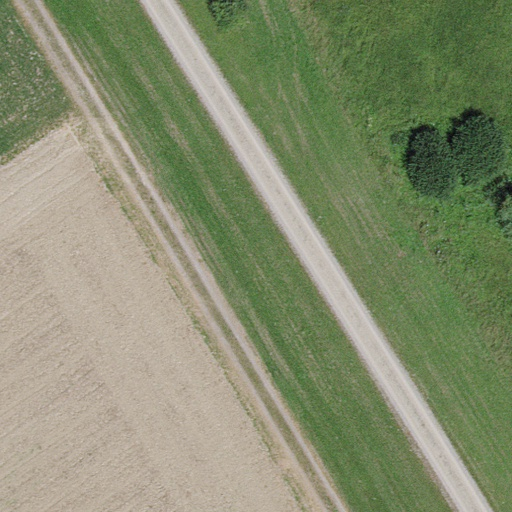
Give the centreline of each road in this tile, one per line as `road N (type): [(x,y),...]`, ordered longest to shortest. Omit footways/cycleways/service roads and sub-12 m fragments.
road 1 (track): [(128,0),(450,511)]
road 2 (track): [(326,511),(18,0)]
